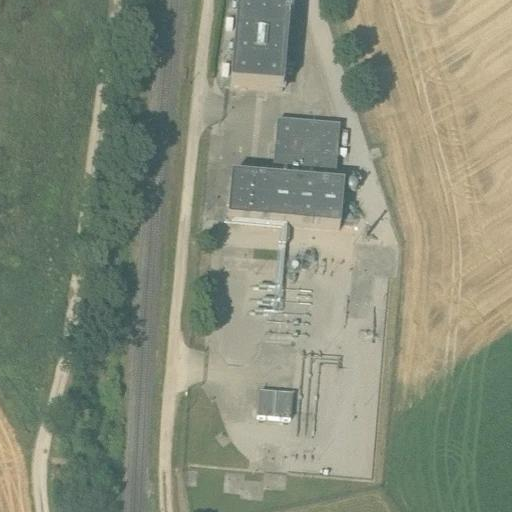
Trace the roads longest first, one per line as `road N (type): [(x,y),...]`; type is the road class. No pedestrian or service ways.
road 1 (track): [(175,362),(239,370),(242,425),(276,441),(317,444),(336,433),(357,401),(359,352),(336,318),(350,244),(369,227),(370,192),(349,125),(335,112),(201,109)]
road 2 (track): [(116,0),(63,373),(39,449),(42,511)]
road 3 (track): [(213,0),(162,478),(167,511)]
